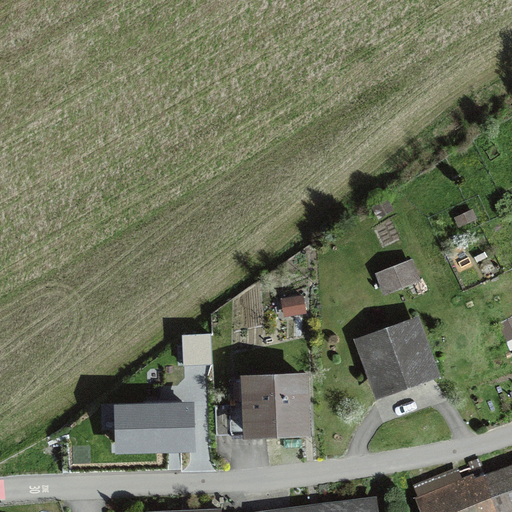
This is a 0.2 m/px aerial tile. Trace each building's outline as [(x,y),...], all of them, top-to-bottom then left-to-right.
[(411,262),(383,272),(389,290),(417,280),(411,262)] [(434,386),(415,328),(353,348),(372,407),(434,386)] [(305,451),(302,388),(235,391),(238,454),(305,451)] [(185,455),(184,417),(105,419),(106,457),(185,455)] [(511,511),(511,474),(416,511),(415,511),(511,511)]
